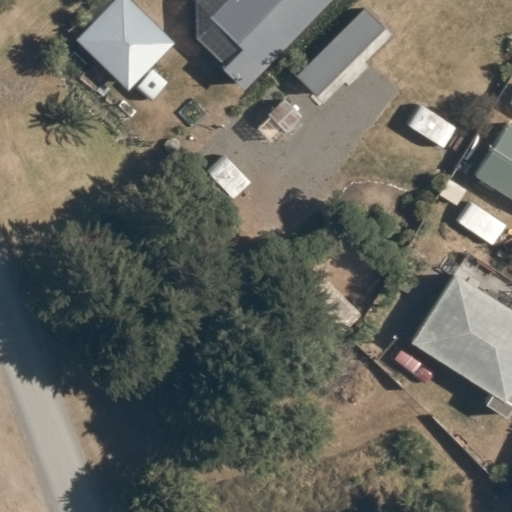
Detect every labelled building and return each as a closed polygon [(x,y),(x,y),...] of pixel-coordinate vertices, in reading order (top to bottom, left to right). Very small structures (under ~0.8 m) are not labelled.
[(115,0),(77,41),(128,89),(173,41),(129,0),(115,0)] [(221,66),(244,87),(329,0),(195,0),(195,1),(196,36),(224,63),(221,66)] [(459,126),(415,98),(401,120),(445,148),(459,126)] [(511,124),(509,123),(475,175),(511,199),(511,124)] [(221,149),(194,169),(222,208),(249,188),(221,149)] [(499,216),(465,196),(449,222),(483,243),(499,216)] [(348,235),(300,282),(345,327),(392,280),(348,235)] [(511,308),(456,271),(409,341),(492,393),(486,402),(507,416),(511,405),(511,389),(511,390),(511,389),(511,308)]
